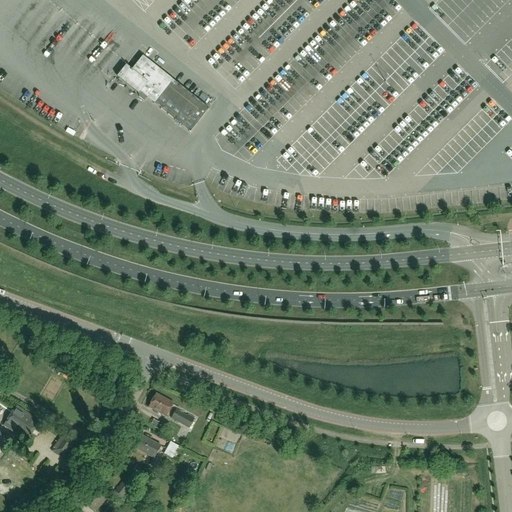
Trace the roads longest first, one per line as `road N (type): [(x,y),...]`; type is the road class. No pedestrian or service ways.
road 1 (primary): [(0,217),(134,271),(202,287),(321,300),(476,290)]
road 2 (primary): [(474,251),(371,263),(241,258),(127,232),(0,179)]
road 3 (tertiary): [(494,422),(420,428),(337,419),(153,354)]
road 4 (tertiary): [(153,354),(0,297)]
road 5 (tertiary): [(494,422),(504,366),(497,288)]
road 6 (tertiary): [(476,290),(494,422)]
road 7 (unclassified): [(104,448),(0,387)]
